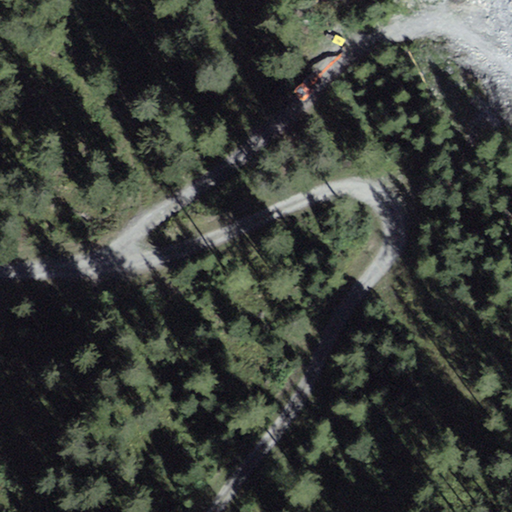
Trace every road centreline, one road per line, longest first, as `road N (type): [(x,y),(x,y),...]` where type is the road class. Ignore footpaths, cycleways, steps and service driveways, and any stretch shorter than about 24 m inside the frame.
road 1 (track): [(0,269),(68,272),(142,260),(124,241),(296,107),(358,45),(474,18),(506,0)]
road 2 (track): [(215,511),(301,400),(353,300),(393,245),(389,216),(375,192),(328,188),(142,260)]
